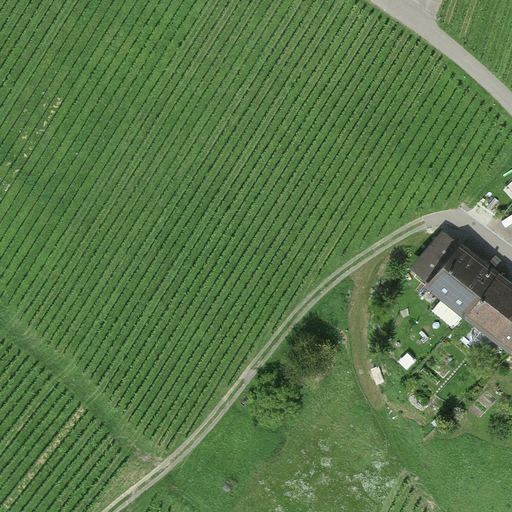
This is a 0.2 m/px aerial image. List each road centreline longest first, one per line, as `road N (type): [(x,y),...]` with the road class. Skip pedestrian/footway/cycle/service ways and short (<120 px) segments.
road 1 (track): [(113,511),(173,465),(319,294),(398,238)]
road 2 (track): [(443,511),(362,370),(362,313),(398,238)]
road 3 (residential): [(511,104),(383,0)]
